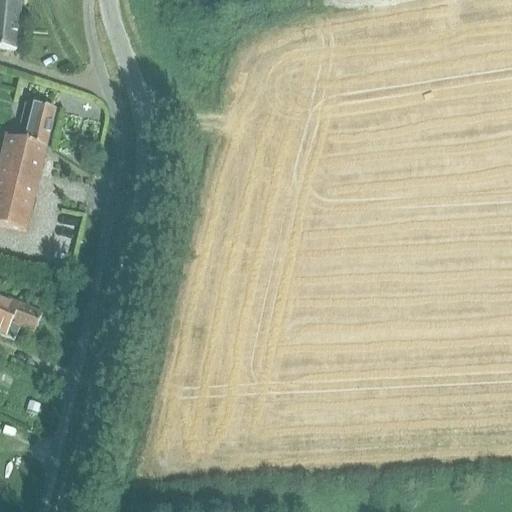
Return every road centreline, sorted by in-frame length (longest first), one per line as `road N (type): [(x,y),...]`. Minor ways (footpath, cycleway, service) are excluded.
road 1 (unclassified): [(65,511),(149,186),(144,109),(111,0)]
road 2 (unclassified): [(47,511),(120,185),(121,124),(96,54),(91,0)]
